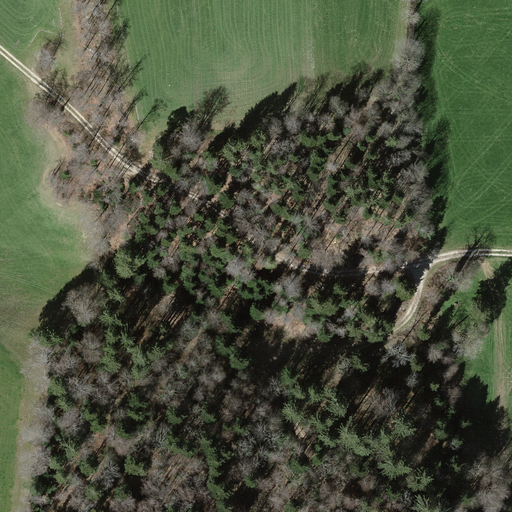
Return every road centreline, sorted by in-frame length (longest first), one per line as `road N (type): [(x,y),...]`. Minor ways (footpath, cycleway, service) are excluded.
road 1 (track): [(511,252),(440,254),(339,272),(290,266),(212,205),(110,154),(0,55)]
road 2 (track): [(404,265),(414,299),(375,336),(266,353)]
road 3 (track): [(506,402),(506,341),(476,252)]
